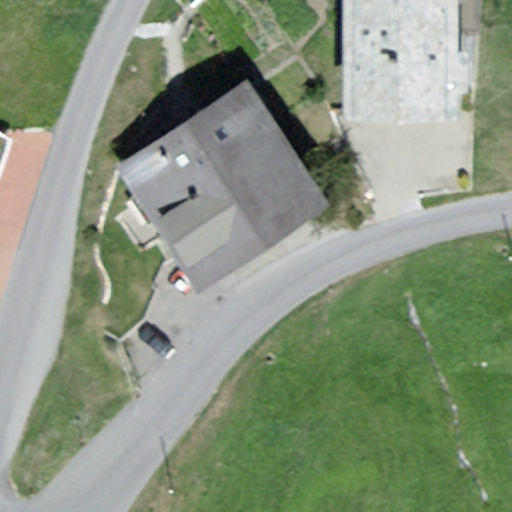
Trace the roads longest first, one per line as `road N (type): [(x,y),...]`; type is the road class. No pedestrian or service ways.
road 1 (residential): [(511,210),(401,235),(315,271),(179,386),(74,511)]
road 2 (residential): [(0,392),(33,306),(82,118),(133,0)]
